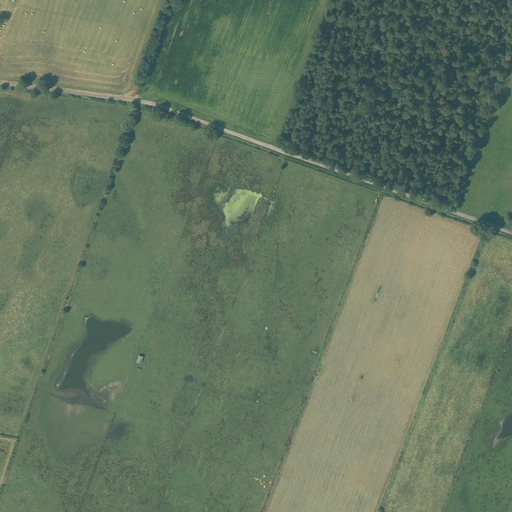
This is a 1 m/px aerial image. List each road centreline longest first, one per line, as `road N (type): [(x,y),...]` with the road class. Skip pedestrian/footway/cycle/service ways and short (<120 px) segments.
road 1 (unclassified): [(511,233),(148,102),(0,83)]
road 2 (track): [(333,169),(397,0)]
